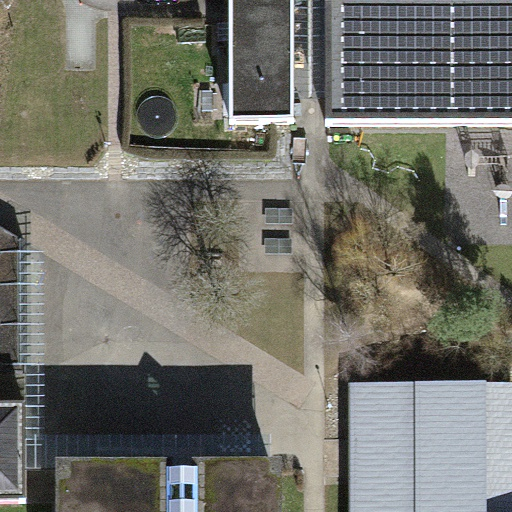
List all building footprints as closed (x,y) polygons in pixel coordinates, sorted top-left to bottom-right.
[(230,0),(231,124),(294,124),(294,104),(293,0),(230,0)] [(293,0),(294,104),(327,104),(326,0),(293,0)] [(511,0),(326,0),(327,104),(327,127),(511,126),(511,0)] [(0,225),(0,375),(24,375),(25,406),(25,474),(66,474),(271,473),(272,438),(45,438),(45,255),(24,254),(24,241),(0,225)] [(511,511),(511,388),(358,389),(358,437),(398,437),(398,479),(359,479),(358,511),(511,511)] [(0,502),(25,503),(25,474),(25,406),(0,406),(0,502)] [(358,437),(359,479),(398,479),(398,437),(358,437)] [(271,473),(66,474),(65,511),(273,511),(273,473),(271,473)]
